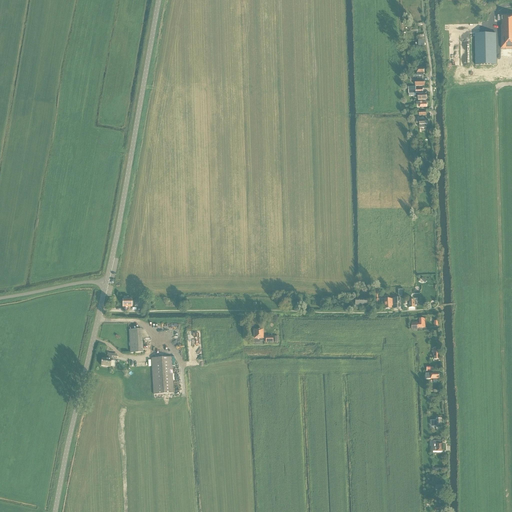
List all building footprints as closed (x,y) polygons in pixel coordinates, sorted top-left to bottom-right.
[(501,49),(511,48),(511,15),(501,15),(501,16),(498,16),(498,21),(502,21),(502,22),(502,26),(501,26),(501,49)] [(476,65),(497,65),(496,34),(475,34),(476,65)] [(455,61),(455,56),(450,57),(451,71),(459,71),(459,61),(455,61)] [(414,74),(414,78),(424,78),(424,74),(424,67),(417,67),(417,74),(414,74)] [(470,85),(483,83),(482,78),(476,79),(475,75),(469,76),(470,85)] [(418,101),(427,100),(426,95),(423,95),(422,88),(416,89),(416,87),(408,87),(409,94),(418,93),(418,95),(418,101)] [(419,119),(416,119),(416,123),(419,123),(420,126),(420,128),(427,128),(427,125),(428,125),(428,120),(419,121),(419,119)] [(132,299),(128,299),(128,297),(123,297),(123,307),(132,307),(132,304),(133,304),(133,302),(132,302),(132,299)] [(392,306),(392,299),(383,300),(384,309),(391,309),(391,306),(392,306)] [(419,323),(417,323),(417,322),(411,322),(412,330),(417,329),(417,328),(425,328),(425,319),(424,319),(419,319),(419,323)] [(130,353),(142,352),(141,342),(142,342),(141,329),(129,330),(130,353)] [(255,338),(263,338),(262,330),(254,330),(255,338)] [(112,356),(108,356),(108,359),(102,358),(101,366),(110,367),(111,359),(112,356)] [(154,395),(173,394),(171,357),(151,358),(154,395)] [(431,374),(426,374),(426,379),(431,379),(433,379),(433,382),(437,382),(437,379),(439,379),(439,374),(431,374)] [(433,422),(435,422),(435,427),(437,427),(437,430),(442,430),(441,419),(433,420),(433,422)] [(436,441),(433,441),(433,452),(436,451),(436,452),(443,451),(442,440),(436,440),(436,441)] [(435,490),(443,490),(443,485),(438,485),(438,479),(433,479),(434,484),(435,484),(435,486),(435,490)]
